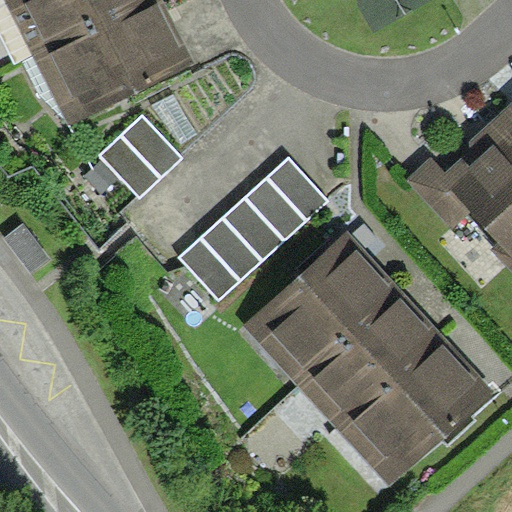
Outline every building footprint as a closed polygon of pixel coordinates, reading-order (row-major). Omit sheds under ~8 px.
[(11,0),(0,6),(0,42),(10,62),(25,54),(130,0),(11,0)] [(144,0),(130,0),(25,54),(61,123),(177,63),(144,0)] [(136,206),(181,161),(136,116),(91,161),(136,206)] [(511,121),(503,130),(511,140),(511,121)] [(511,140),(503,130),(446,183),(467,205),(511,253),(511,140)] [(208,305),(317,204),(278,163),(170,264),(208,305)] [(467,205),(446,183),(429,164),(409,183),(447,224),(467,205)] [(307,373),(387,297),(339,246),(258,322),(307,373)] [(348,417),(429,340),(387,297),(307,373),(348,417)] [(429,340),(348,417),(399,471),(480,394),(429,340)]
